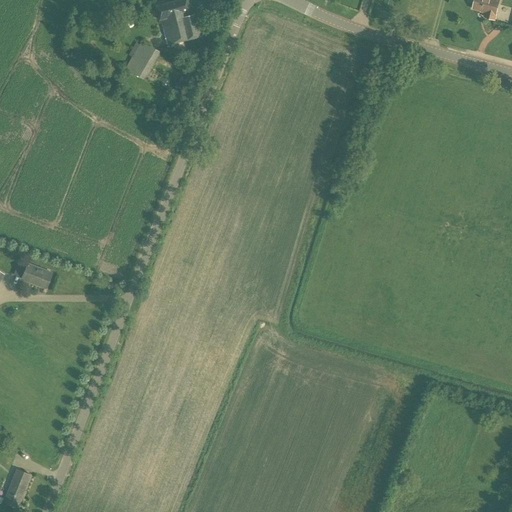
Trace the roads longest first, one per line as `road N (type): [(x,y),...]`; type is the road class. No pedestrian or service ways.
road 1 (unclassified): [(45,511),(251,0)]
road 2 (secondary): [(511,74),(372,36),(284,0)]
